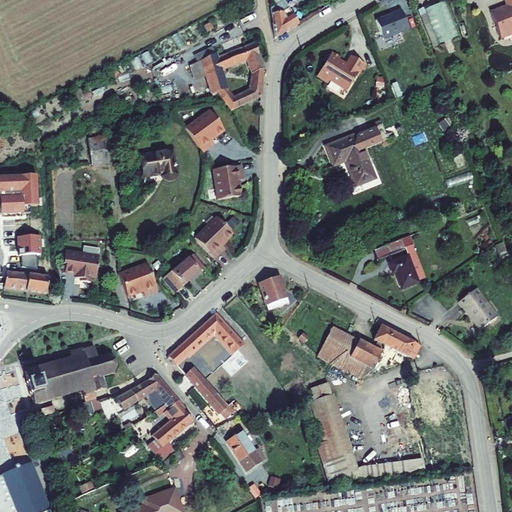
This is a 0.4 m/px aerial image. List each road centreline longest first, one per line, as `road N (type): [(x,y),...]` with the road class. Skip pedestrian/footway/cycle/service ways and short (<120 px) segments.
road 1 (residential): [(267,248),(274,66),(292,44),(361,0)]
road 2 (residential): [(267,248),(171,330),(71,312),(29,323)]
road 3 (residential): [(463,367),(435,340),(267,248)]
road 4 (residential): [(490,511),(463,367)]
